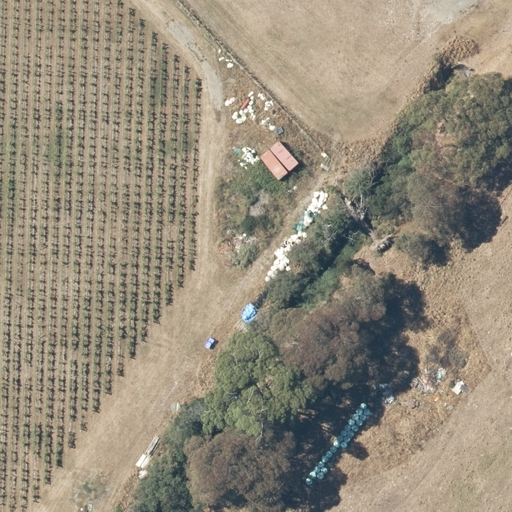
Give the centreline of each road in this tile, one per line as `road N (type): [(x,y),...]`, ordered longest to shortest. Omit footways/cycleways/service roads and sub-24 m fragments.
road 1 (track): [(88,511),(220,311),(334,166),(195,0)]
road 2 (track): [(156,0),(213,59),(237,105)]
